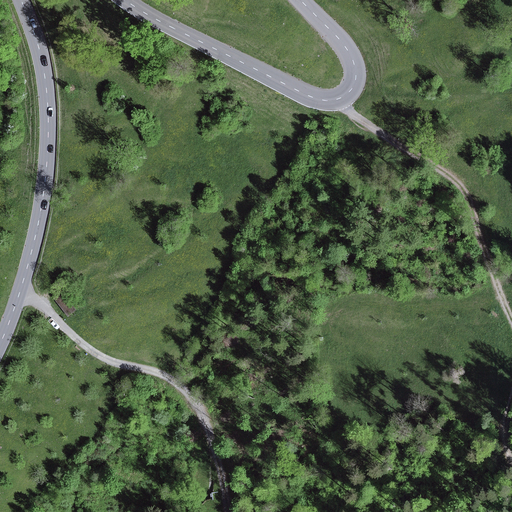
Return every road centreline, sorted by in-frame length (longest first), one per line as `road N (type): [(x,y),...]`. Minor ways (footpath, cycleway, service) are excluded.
road 1 (secondary): [(301,0),(354,64),(354,84),(333,100),(307,95),(124,0)]
road 2 (secondary): [(21,0),(44,74),(47,152),(36,230),(0,344)]
road 3 (track): [(19,291),(94,352),(166,375),(188,392),(205,418),(228,511)]
road 4 (track): [(341,97),(470,188),(511,306)]
